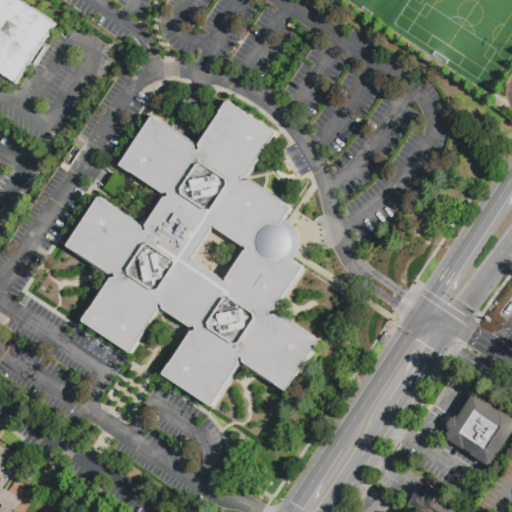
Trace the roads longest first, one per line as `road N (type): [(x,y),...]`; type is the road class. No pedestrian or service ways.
road 1 (primary): [(417,322),(334,448)]
road 2 (primary): [(510,185),(425,309)]
road 3 (primary): [(328,511),(397,409)]
